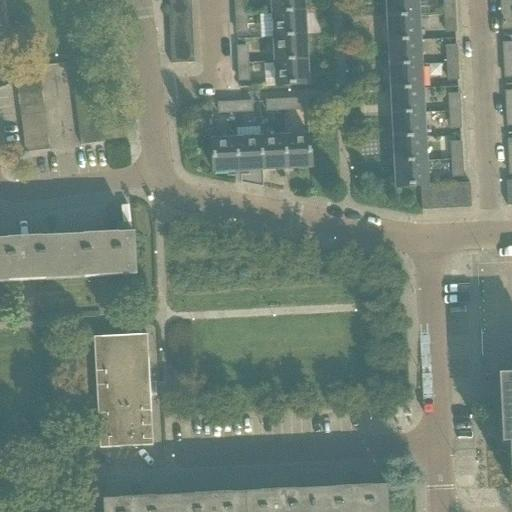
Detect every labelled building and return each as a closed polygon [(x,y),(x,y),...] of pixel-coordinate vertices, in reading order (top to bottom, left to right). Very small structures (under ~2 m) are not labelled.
[(234,0),(235,6),(235,16),(237,16),(246,15),(245,0),(234,0)] [(271,0),(272,14),(303,12),(302,0),(271,0)] [(388,0),(389,17),(389,18),(418,17),(418,16),(417,16),(415,0),(388,0)] [(443,0),(444,15),(454,15),(453,0),(443,0)] [(500,0),(501,12),(511,12),(510,0),(500,0)] [(191,3),(168,4),(169,16),(192,15),(191,3)] [(272,14),(274,38),(304,36),(303,12),(272,14)] [(511,23),(511,12),(501,12),(502,29),(511,28),(511,23)] [(192,15),(169,16),(169,17),(169,28),(192,27),(192,17),(192,15)] [(237,16),(235,16),(236,28),(236,33),(237,32),(247,32),(246,17),(246,15),(237,16)] [(454,15),(444,15),(445,32),(455,31),(454,15)] [(389,18),(388,18),(388,20),(389,19),(390,42),(418,41),(417,18),(419,18),(418,17),(389,18)] [(192,27),(169,28),(170,33),(170,40),(193,39),(192,27)] [(274,38),(275,62),(306,60),(304,36),(274,38)] [(193,39),(170,40),(171,52),(194,51),(193,39)] [(390,42),(389,43),(391,43),(392,67),(419,65),(418,42),(419,42),(419,41),(418,41),(390,42)] [(511,43),(503,44),(504,61),(511,60),(511,43)] [(238,47),(237,47),(238,64),(239,64),(249,63),(248,46),(238,47)] [(446,46),(447,64),(456,63),(456,46),(446,46)] [(194,51),(171,52),(172,64),(194,63),(194,51)] [(94,59),(70,62),(71,74),(96,71),(94,59)] [(306,60),(275,62),(276,87),(307,85),(306,60)] [(239,64),(238,64),(239,81),(240,81),(250,80),(249,63),(239,64)] [(456,63),(447,64),(448,80),(457,79),(456,63)] [(392,67),(391,67),(391,68),(392,68),(393,91),(420,89),(419,66),(420,66),(420,65),(419,65),(392,67)] [(15,70),(17,82),(41,79),(39,67),(15,70)] [(96,71),(71,74),(73,86),(97,83),(96,71)] [(17,82),(18,94),(42,91),(41,79),(17,82)] [(97,83),(73,86),(75,98),(99,95),(97,83)] [(420,89),(392,91),(392,92),(393,91),(394,115),(422,113),(421,90),(422,90),(422,89),(420,89)] [(18,94),(20,106),(44,103),(42,91),(18,94)] [(448,95),(449,112),(459,111),(458,94),(448,95)] [(99,95),(75,98),(76,110),(101,107),(99,95)] [(283,110),(283,100),(266,101),(267,111),(283,110)] [(300,100),(283,100),(283,110),(300,109),(300,100)] [(252,102),(235,103),(235,113),(252,112),(252,102)] [(20,106),(21,118),(45,114),(44,103),(20,106)] [(235,113),(235,103),(218,104),(219,114),(235,113)] [(101,107),(76,110),(78,122),(102,119),(101,107)] [(459,111),(449,112),(450,129),(460,128),(459,111)] [(422,113),(393,115),(393,116),(394,116),(396,139),(423,137),(422,114),(423,114),(423,113),(422,113)] [(21,118),(23,129),(47,126),(45,114),(21,118)] [(78,122),(80,134),(104,131),(102,119),(78,122)] [(23,129),(25,141),(48,138),(47,126),(23,129)] [(104,131),(80,134),(81,146),(106,143),(104,131)] [(309,136),(284,137),(286,168),(311,167),(309,136)] [(284,137),(260,139),(262,169),(286,168),(284,137)] [(423,137),(395,139),(395,140),(396,140),(397,163),(424,161),(423,139),(424,138),(424,137),(423,137)] [(48,138),(25,141),(26,153),(50,150),(48,138)] [(260,139),(236,140),(238,170),(262,169),(260,139)] [(238,170),(236,140),(211,141),(213,172),(238,170)] [(451,143),(452,160),(462,160),(461,143),(451,143)] [(462,160),(452,160),(453,177),(453,179),(463,178),(462,176),(462,160)] [(424,161),(396,163),(396,164),(397,164),(398,187),(397,187),(397,188),(420,187),(426,186),(424,162),(425,162),(425,161),(424,161)] [(458,184),(445,185),(447,210),(459,209),(458,184)] [(469,184),(458,184),(459,209),(470,209),(469,184)] [(445,185),(433,186),(434,210),(447,210),(445,185)] [(426,186),(420,187),(422,211),(434,210),(433,186),(426,186)] [(96,235),(63,237),(65,279),(136,275),(134,233),(105,235),(105,239),(96,239),(96,235)] [(21,238),(0,239),(0,282),(65,279),(63,237),(30,238),(31,242),(21,243),(21,238)] [(94,337),(100,448),(153,445),(147,334),(94,337)] [(511,377),(498,378),(499,400),(502,446),(509,446),(511,489),(511,488),(511,377)] [(387,511),(387,486),(317,490),(317,511),(387,511)] [(317,511),(317,490),(243,493),(244,511),(317,511)] [(244,511),(243,493),(173,497),(173,511),(244,511)] [(173,511),(173,497),(103,500),(103,511),(173,511)]
